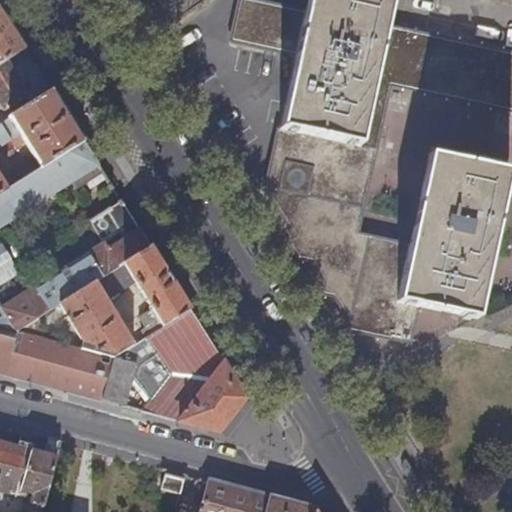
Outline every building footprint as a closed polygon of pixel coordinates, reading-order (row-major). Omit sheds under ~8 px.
[(285,133),(362,150),(394,1),(388,0),(312,0),(310,16),(300,59),(285,133)] [(300,59),(310,16),(246,3),(237,45),(300,59)] [(0,64),(5,61),(25,48),(0,8),(0,64)] [(511,57),(416,36),(405,86),(511,108),(511,57)] [(0,104),(4,111),(28,96),(22,86),(28,82),(19,67),(12,70),(5,61),(0,64),(0,104)] [(41,168),(84,142),(52,91),(0,122),(10,137),(18,132),(41,168)] [(443,131),(440,143),(458,146),(463,119),(481,123),(484,104),(412,92),(406,125),(443,131)] [(11,140),(10,137),(0,122),(0,145),(1,147),(11,140)] [(362,150),(285,133),(272,195),(312,259),(358,235),(373,152),(362,150)] [(0,326),(16,331),(59,304),(95,282),(124,264),(150,248),(121,202),(93,219),(102,234),(100,236),(104,242),(67,265),(66,263),(64,263),(56,268),(56,270),(56,272),(22,293),(23,288),(25,287),(18,276),(17,277),(12,275),(0,282),(0,227),(73,182),(77,188),(103,172),(84,142),(41,168),(7,189),(0,193),(0,326)] [(401,305),(417,309),(477,321),(508,174),(431,158),(412,251),(401,305)] [(401,305),(412,251),(358,235),(312,259),(329,285),(326,295),(337,296),(351,318),(349,329),(409,343),(417,309),(401,305)] [(0,282),(12,275),(16,273),(0,246),(0,282)] [(150,335),(189,310),(150,248),(124,264),(135,282),(153,310),(140,318),(150,335)] [(95,282),(106,300),(135,282),(124,264),(95,282)] [(81,349),(112,358),(133,345),(106,300),(95,282),(59,304),(83,342),(81,349)] [(112,358),(100,400),(125,407),(132,375),(149,400),(142,411),(218,432),(245,398),(189,310),(150,335),(133,345),(112,358)] [(0,373),(100,400),(112,358),(81,349),(16,331),(0,326),(0,373)] [(44,507),(62,442),(49,439),(45,455),(31,452),(21,492),(33,495),(31,504),(44,507)] [(10,489),(21,492),(31,452),(0,443),(0,492),(9,495),(10,489)] [(162,490),(181,496),(185,481),(166,475),(162,490)] [(315,511),(316,511),(210,482),(202,511),(315,511)]
